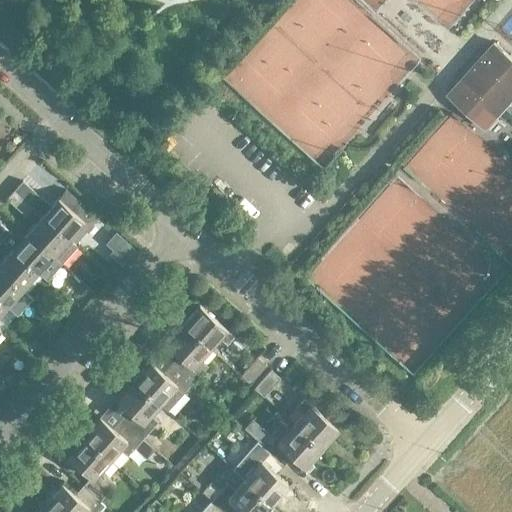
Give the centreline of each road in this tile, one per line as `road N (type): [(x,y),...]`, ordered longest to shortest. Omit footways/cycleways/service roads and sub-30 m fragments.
road 1 (residential): [(424,445),(187,228)]
road 2 (residential): [(0,435),(187,228)]
road 3 (residential): [(59,117),(187,228)]
road 4 (tertiary): [(424,445),(511,346)]
